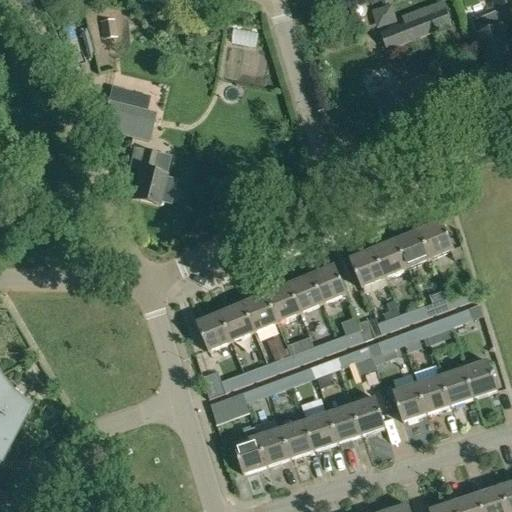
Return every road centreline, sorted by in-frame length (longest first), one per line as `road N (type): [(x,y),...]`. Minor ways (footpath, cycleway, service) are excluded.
road 1 (unclassified): [(143,282),(23,0)]
road 2 (residential): [(266,511),(511,435)]
road 3 (residential): [(338,206),(277,0)]
road 4 (unclassified): [(143,282),(338,206)]
road 5 (residential): [(26,511),(64,447),(82,434),(181,404)]
road 6 (unclassified): [(338,206),(511,132)]
road 7 (unclassified): [(143,282),(0,280)]
road 8 (unclassified): [(181,404),(143,282)]
